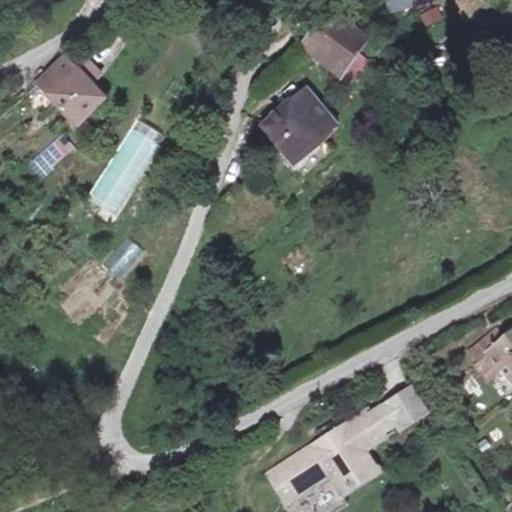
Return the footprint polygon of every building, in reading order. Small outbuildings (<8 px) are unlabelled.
[(437,5),(417,14),(423,28),(443,19),(437,5)] [(323,25),(298,60),(337,88),(362,54),(323,25)] [(33,93),(73,136),(105,108),(93,95),(101,87),(104,84),(90,69),(87,71),(77,80),(64,65),(33,93)] [(301,108),(289,118),(317,152),(330,141),(301,108)] [(317,152),(289,118),(287,116),(256,143),(295,191),(328,164),(317,152)] [(54,157),(19,187),(26,195),(62,165),(54,157)] [(117,278),(144,256),(131,240),(103,262),(117,278)] [(95,272),(84,294),(104,304),(115,282),(95,272)] [(511,370),(511,332),(506,337),(497,327),(471,347),(480,358),(494,348),(506,362),(511,370)] [(480,358),(477,361),(489,375),(506,362),(494,348),(480,358)] [(410,388),(384,405),(396,423),(400,429),(426,412),(410,388)] [(384,405),(370,415),(382,433),(396,423),(384,405)] [(326,447),(321,440),(266,477),(285,504),(307,489),(327,476),(339,494),(375,470),(362,451),(384,436),(382,433),(370,415),(366,410),(332,433),(337,440),(326,447)] [(332,433),(321,440),(326,447),(337,440),(332,433)] [(319,507),(339,494),(327,476),(307,489),(319,507)]
